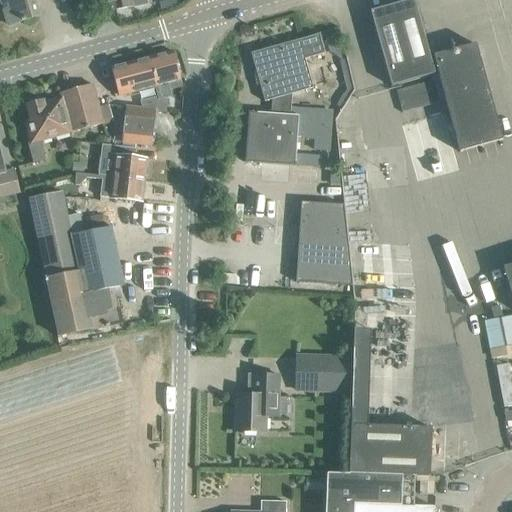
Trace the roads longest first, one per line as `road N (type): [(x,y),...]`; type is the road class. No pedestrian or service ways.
road 1 (unclassified): [(176,511),(177,340),(204,22)]
road 2 (unclassified): [(0,80),(204,22)]
